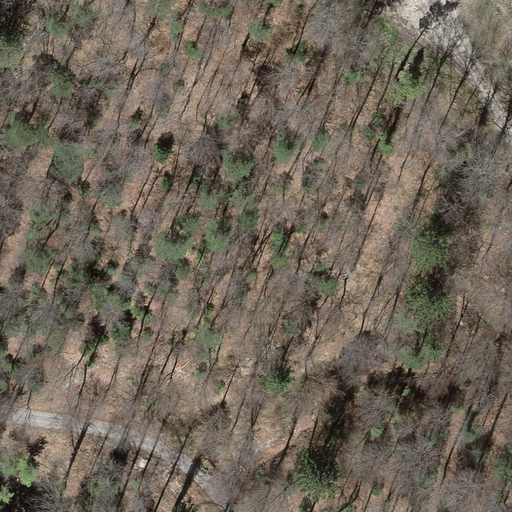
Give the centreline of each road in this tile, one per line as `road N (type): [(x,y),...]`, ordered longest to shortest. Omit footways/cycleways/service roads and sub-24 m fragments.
road 1 (track): [(230,511),(200,473),(157,446),(107,428),(0,411)]
road 2 (track): [(511,136),(439,0)]
